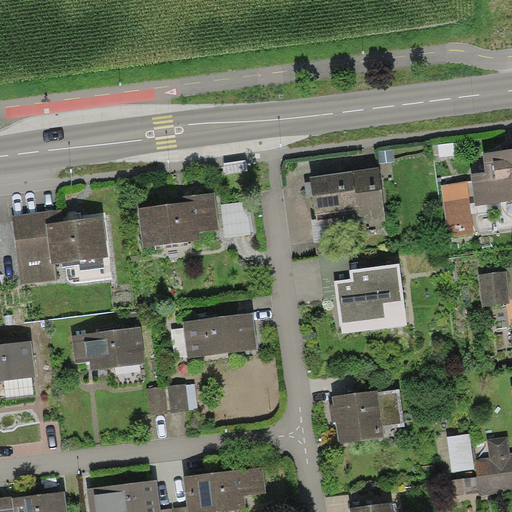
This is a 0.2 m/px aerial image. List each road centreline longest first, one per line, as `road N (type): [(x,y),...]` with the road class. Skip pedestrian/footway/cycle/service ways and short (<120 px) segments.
road 1 (primary): [(0,153),(511,87)]
road 2 (residential): [(0,470),(301,432)]
road 3 (residential): [(274,181),(301,432)]
